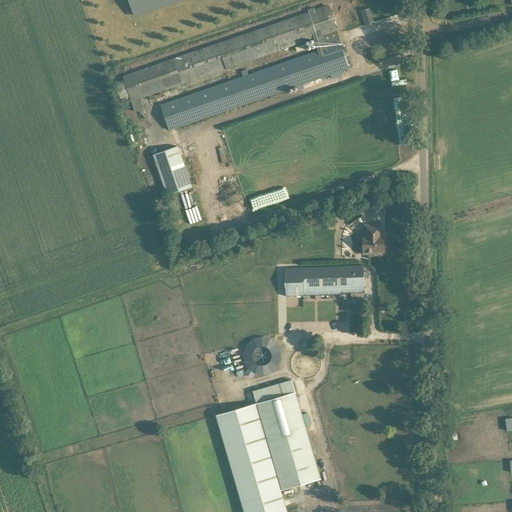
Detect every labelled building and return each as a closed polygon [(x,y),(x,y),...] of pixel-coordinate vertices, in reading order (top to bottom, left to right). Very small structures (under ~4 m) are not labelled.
[(128,0),(135,17),(136,16),(182,0),(128,0)] [(139,95),(163,88),(313,38),(318,51),(248,74),(247,69),(241,71),(243,76),(160,104),(169,130),(296,85),(298,91),(304,88),(303,83),(330,74),(331,78),(341,75),(339,71),(350,67),(329,6),(315,10),(314,7),(308,10),(309,12),(122,74),(124,80),(115,83),(121,101),(130,98),(135,112),(144,109),(139,95)] [(374,22),(370,7),(361,10),(365,24),(374,22)] [(192,187),(178,146),(153,155),(167,195),(192,187)] [(383,224),(363,224),(364,237),(362,237),(363,255),(377,255),(377,253),(385,252),(384,236),(383,236),(383,224)] [(303,267),(304,295),(339,294),(339,293),(364,292),(364,277),(367,277),(367,273),(364,273),(364,266),(303,267)] [(245,340),(247,373),(282,371),(280,338),(245,340)] [(345,374),(345,366),(332,367),(332,374),(345,374)] [(320,479),(297,399),(292,380),(253,391),(257,403),(215,415),(243,511),(287,511),(281,490),(320,479)] [(310,424),(307,413),(302,414),(306,426),(310,424)]
